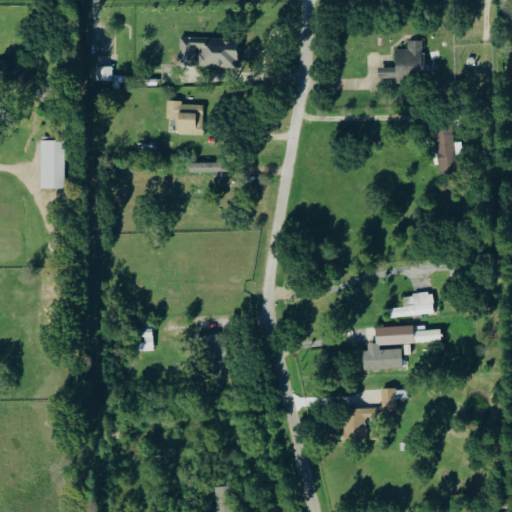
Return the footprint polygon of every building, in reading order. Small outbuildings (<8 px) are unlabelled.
[(197,66),(237,67),(238,40),(180,38),(179,65),(197,66)] [(424,41),(408,41),(408,50),(396,50),(396,68),(379,68),(378,80),(390,80),(390,84),(402,84),(402,77),(424,77),(424,41)] [(203,136),(204,104),(167,103),(167,119),(177,120),(177,135),(203,136)] [(439,175),(457,173),(452,127),(434,129),(439,175)] [(41,190),(64,190),(65,142),(41,142),(41,190)] [(190,173),(214,173),(214,181),(225,181),(224,164),(189,164),(190,173)] [(390,308),(390,317),(435,315),(433,293),(404,294),(404,307),(390,308)] [(403,368),(402,345),(442,343),(442,329),(414,331),(414,325),(375,327),(376,343),(368,343),(368,350),(363,350),(363,370),(403,368)] [(137,351),(154,351),(153,328),(141,328),(142,342),(137,342),(137,351)] [(226,358),(226,334),(207,334),(207,373),(221,373),(221,358),(226,358)] [(346,408),(346,437),(371,437),(371,428),(366,427),(366,418),(374,418),(374,408),(346,408)] [(232,511),(231,486),(215,487),(216,511),(232,511)]
